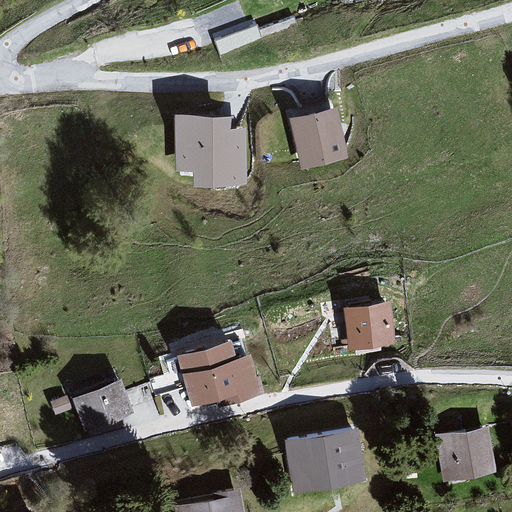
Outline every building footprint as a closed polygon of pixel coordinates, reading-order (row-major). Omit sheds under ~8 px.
[(257,21),(216,34),(221,49),(262,36),(257,21)] [(331,106),(283,116),(295,171),(342,161),(331,106)] [(224,114),(171,113),(170,170),(188,170),(188,187),(241,188),(242,128),(223,128),(224,114)] [(387,299),(338,306),(345,351),(394,343),(387,299)] [(227,338),(172,353),(187,407),(212,400),(214,408),(260,395),(248,352),(232,357),(227,338)] [(118,379),(67,396),(79,434),(131,416),(118,379)] [(483,423),(430,434),(439,480),(492,470),(483,423)] [(353,424),(279,438),(289,494),(363,480),(353,424)] [(218,496),(170,504),(171,511),(239,511),(236,488),(218,491),(218,496)]
